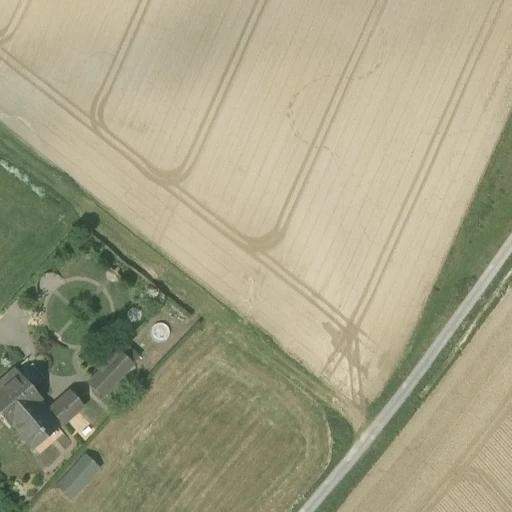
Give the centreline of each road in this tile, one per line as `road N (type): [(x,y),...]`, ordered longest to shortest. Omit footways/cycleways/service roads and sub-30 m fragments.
road 1 (track): [(301,511),(511,239)]
road 2 (track): [(0,149),(177,292)]
